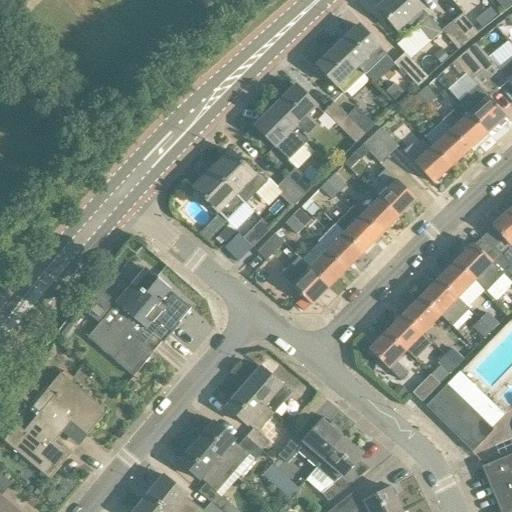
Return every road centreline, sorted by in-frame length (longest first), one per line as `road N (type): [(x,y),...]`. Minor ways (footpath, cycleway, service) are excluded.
road 1 (residential): [(302,356),(511,169)]
road 2 (tertiary): [(124,198),(218,93),(321,0)]
road 3 (residential): [(92,511),(257,316)]
road 4 (residential): [(453,511),(407,436),(302,356)]
road 5 (tertiary): [(0,342),(124,198)]
road 6 (residential): [(257,316),(124,198)]
